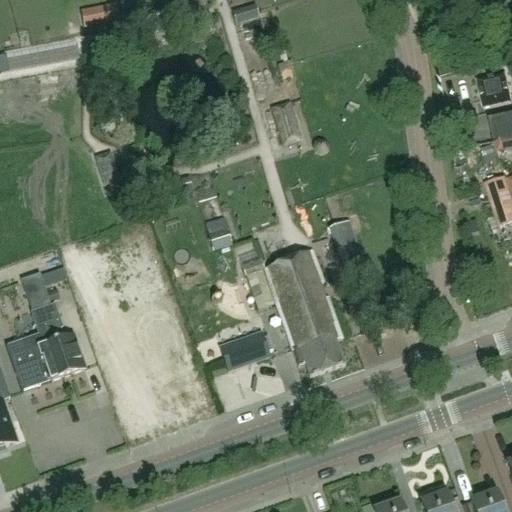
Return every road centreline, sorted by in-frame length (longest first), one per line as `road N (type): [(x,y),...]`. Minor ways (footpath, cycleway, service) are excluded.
road 1 (tertiary): [(462,361),(42,511)]
road 2 (residential): [(462,361),(451,334),(408,28),(392,0)]
road 3 (tertiary): [(169,511),(511,390)]
